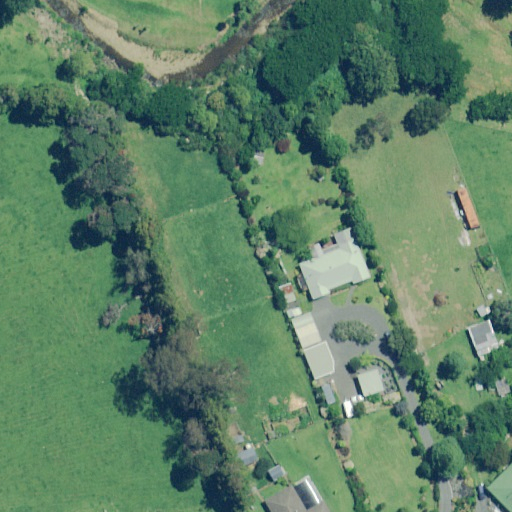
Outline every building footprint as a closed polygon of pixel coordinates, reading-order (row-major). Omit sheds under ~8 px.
[(371,277),(355,240),(339,246),(340,249),(300,265),(314,300),(330,293),(329,290),(353,280),(354,284),(371,277)] [(296,297),(291,283),(279,287),(284,301),(296,297)] [(322,342),(315,322),(295,329),(302,349),(322,342)] [(498,350),(490,323),(470,329),(479,356),(498,350)] [(258,461),(253,447),(241,451),(247,465),(258,461)] [(511,511),(511,464),(488,488),(511,511)] [(286,475),(280,465),(267,472),(274,483),(286,475)] [(307,511),(292,486),(265,501),(270,511),(329,511),(324,502),(307,511)]
